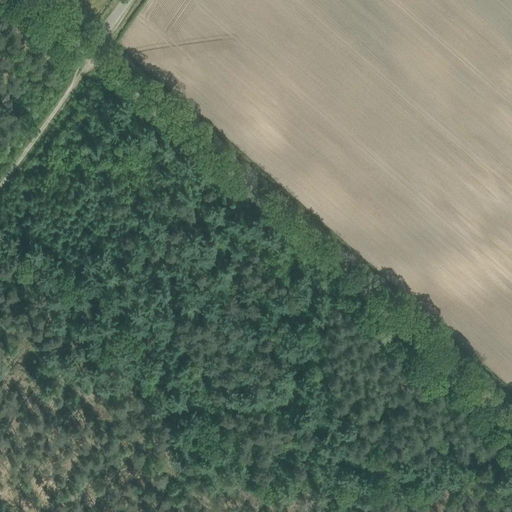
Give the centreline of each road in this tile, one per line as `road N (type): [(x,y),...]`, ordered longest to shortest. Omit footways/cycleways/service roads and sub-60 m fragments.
road 1 (unclassified): [(511,423),(88,53)]
road 2 (track): [(88,53),(0,184)]
